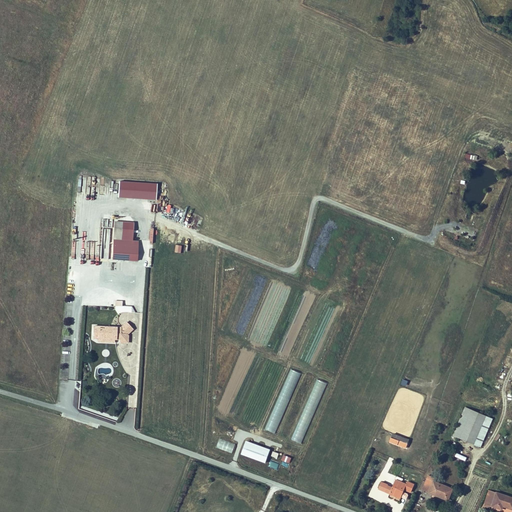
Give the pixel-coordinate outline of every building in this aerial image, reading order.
[(158,184),(119,182),(118,196),(157,199),(158,184)] [(114,222),(112,260),(138,261),(138,241),(132,240),(133,222),(114,222)] [(120,327),(93,325),(93,337),(98,337),(98,340),(113,341),(113,338),(119,339),(119,342),(127,342),(127,335),(126,334),(132,328),(126,321),(120,327)] [(485,416),(464,407),(452,435),(473,444),(485,416)] [(393,434),(391,439),(389,442),(407,449),(408,445),(410,440),(393,434)] [(268,467),(277,471),(280,464),(270,460),(268,467)] [(420,476),(416,488),(433,494),(440,497),(443,488),(426,482),(427,479),(420,476)] [(371,485),(383,490),(394,494),(397,487),(404,490),(406,485),(398,482),(388,478),(385,485),(374,480),(371,485)] [(394,494),(383,490),(371,485),(371,487),(393,496),(394,494)] [(433,494),(416,488),(415,491),(439,500),(440,497),(433,494)] [(485,504),(493,507),(498,493),(490,490),(485,504)] [(511,509),(511,498),(498,493),(493,507),(503,510),(504,506),(511,509)]
